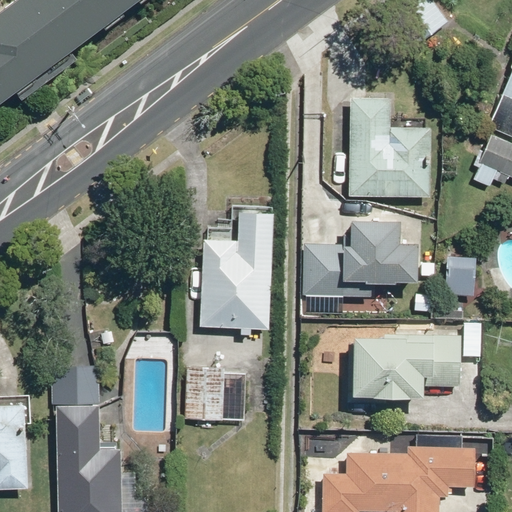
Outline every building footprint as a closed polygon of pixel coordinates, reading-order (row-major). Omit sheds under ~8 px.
[(0,104),(139,0),(17,0),(0,13),(0,104)] [(438,0),(401,0),(394,6),(423,43),(454,19),(438,0)] [(494,183),(495,180),(497,175),(510,180),(511,173),(511,79),(483,156),(485,156),(477,177),(494,183)] [(398,118),(398,93),(357,92),(355,192),(434,194),(436,119),(398,118)] [(380,286),(434,287),(435,217),(420,217),(421,202),(355,201),(354,239),(312,238),(311,293),(380,294),(380,286)] [(240,243),(205,241),(201,331),(271,333),(276,213),(242,211),(240,243)] [(484,254),(454,253),(452,288),(482,289),(484,254)] [(468,380),(469,329),(417,328),(417,325),(363,325),(362,386),(435,387),(435,379),(468,380)] [(229,361),(190,360),(188,414),(248,417),(250,368),(229,367),(229,361)] [(2,481),(31,482),(33,395),(0,394),(0,473),(2,473),(2,481)] [(151,511),(153,463),(129,463),(130,439),(107,438),(108,396),(67,395),(63,511),(151,511)] [(351,468),(328,468),(328,511),(361,511),(362,503),(399,503),(398,511),(445,511),(446,492),(455,492),(455,480),(481,480),(481,439),(414,439),(414,447),(351,447),(351,468)]
